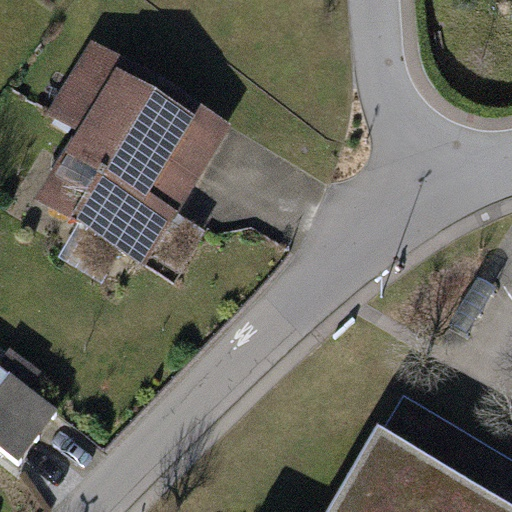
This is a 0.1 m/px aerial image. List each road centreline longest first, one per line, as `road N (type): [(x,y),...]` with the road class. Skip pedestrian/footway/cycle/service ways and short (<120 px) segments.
road 1 (residential): [(416,188),(363,227),(88,511)]
road 2 (residential): [(416,188),(387,62),(382,0)]
